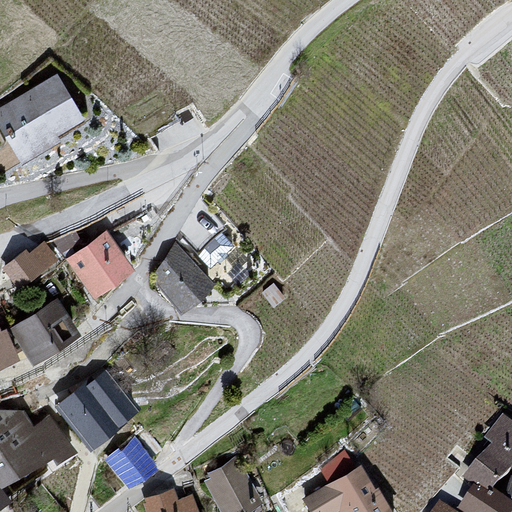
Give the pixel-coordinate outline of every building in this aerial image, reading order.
[(0,104),(0,117),(24,157),(91,117),(61,68),(0,104)] [(110,223),(67,254),(96,294),(139,263),(110,223)] [(22,284),(61,253),(46,233),(6,264),(22,284)] [(185,238),(149,268),(183,308),(219,278),(185,238)] [(35,357),(82,327),(59,292),(12,322),(35,357)] [(0,361),(20,354),(0,306),(0,361)] [(108,361),(59,398),(91,442),(141,405),(108,361)] [(511,511),(511,488),(502,486),(511,471),(511,413),(509,411),(504,410),(491,428),(487,445),(466,474),(477,482),(461,505),(471,511),(511,511)] [(105,453),(128,484),(159,462),(137,431),(105,453)] [(349,511),(397,511),(368,456),(358,461),(349,445),(320,460),(329,478),(303,492),(314,511),(331,511),(345,505),(349,511)] [(224,511),(235,511),(263,497),(238,451),(202,470),(224,511)] [(148,511),(202,511),(197,487),(178,491),(176,484),(144,491),(148,511)] [(468,511),(441,496),(432,511),(468,511)]
